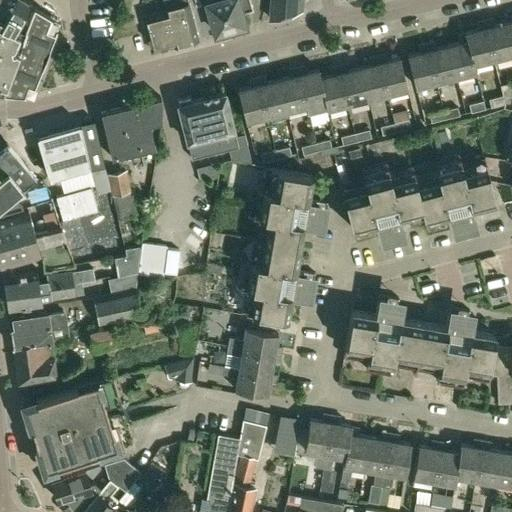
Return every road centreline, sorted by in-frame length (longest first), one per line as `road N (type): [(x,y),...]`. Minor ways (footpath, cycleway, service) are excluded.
road 1 (residential): [(511,429),(322,394),(336,278)]
road 2 (residential): [(98,93),(120,75),(306,30),(329,16)]
road 3 (residential): [(336,278),(511,238)]
